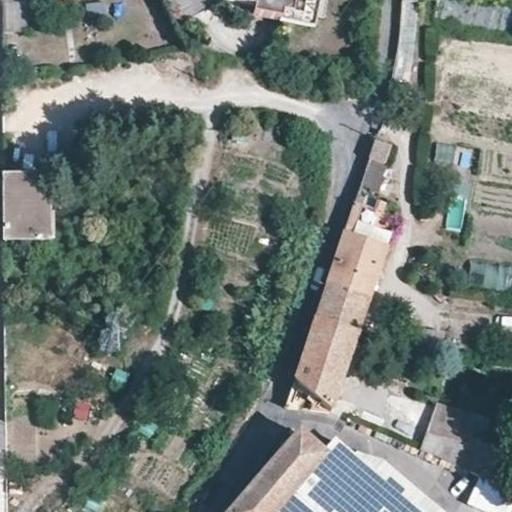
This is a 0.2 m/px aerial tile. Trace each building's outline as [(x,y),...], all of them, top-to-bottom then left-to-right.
[(228,0),(226,10),(313,31),(319,0),(228,0)] [(376,140),(369,162),(382,166),(390,145),(376,140)] [(46,210),(46,178),(1,178),(2,243),(46,243),(46,210)] [(315,322),(355,336),(379,266),(396,219),(354,205),(315,322)] [(327,412),(328,413),(355,336),(315,322),(303,360),(290,397),(294,399),(297,394),(312,399),(309,411),(327,412)] [(424,356),(447,358),(448,342),(426,340),(424,356)] [(419,452),(458,470),(483,481),(506,492),(511,478),(511,471),(498,465),(505,449),(482,439),(489,424),(442,403),(419,452)] [(391,511),(400,500),(333,442),(321,454),(301,436),(233,511),(391,511)] [(511,508),(511,494),(506,492),(483,481),(478,493),(511,508)] [(414,511),(400,500),(391,511),(414,511)]
